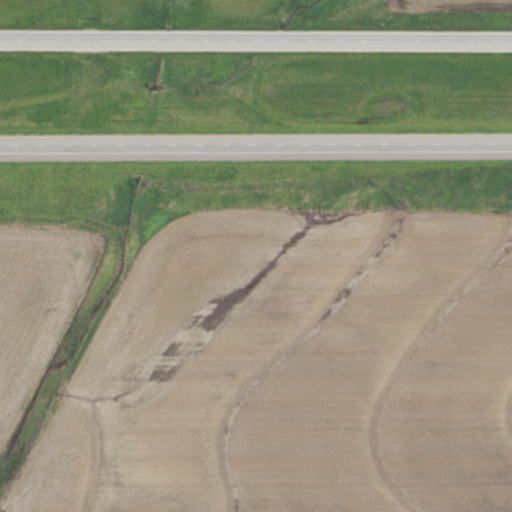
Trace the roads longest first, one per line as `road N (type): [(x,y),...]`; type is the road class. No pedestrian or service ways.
road 1 (trunk): [(0,147),(511,143)]
road 2 (trunk): [(511,42),(0,41)]
